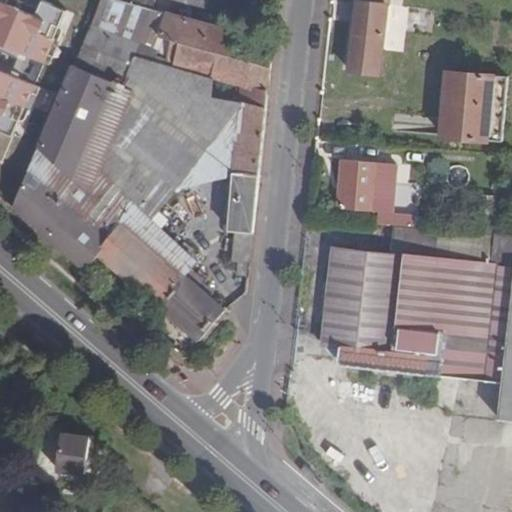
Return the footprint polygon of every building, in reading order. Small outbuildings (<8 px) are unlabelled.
[(42,0),(0,0),(0,42),(55,67),(78,15),(42,0)] [(198,338),(221,310),(182,277),(194,262),(147,218),(172,186),(234,171),(229,230),(235,231),(232,261),(237,261),(236,275),(247,276),(271,42),(150,8),(120,0),(99,0),(13,203),(11,207),(84,269),(98,254),(198,338)] [(120,0),(150,8),(152,0),(120,0)] [(355,0),(348,71),(380,75),(388,1),(374,0),(355,0)] [(0,67),(0,127),(19,134),(39,82),(0,67)] [(507,81),(448,73),(439,138),(498,146),(507,81)] [(395,161),(342,157),(337,207),(391,211),(395,161)] [(393,253),(487,264),(492,265),(495,233),(493,233),(396,225),(393,253)] [(487,264),(393,253),(332,246),(321,344),(340,346),(338,360),(438,371),(440,356),(468,358),(481,359),(492,265),(487,264)] [(511,290),(497,417),(511,419),(511,290)] [(87,437),(62,433),(56,470),(82,473),(87,437)]
